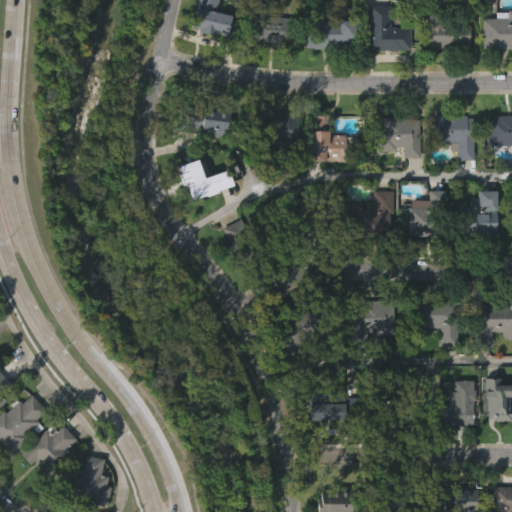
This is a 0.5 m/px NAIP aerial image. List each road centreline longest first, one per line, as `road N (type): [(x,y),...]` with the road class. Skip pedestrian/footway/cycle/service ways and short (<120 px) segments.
road 1 (secondary): [(176,511),(147,435),(76,341),(25,238),(9,142),(14,0)]
road 2 (residential): [(289,511),(280,419),(257,352),(220,285),(160,210),(148,168),(175,0)]
road 3 (residential): [(163,60),(289,85),(511,83)]
road 4 (secondary): [(0,250),(26,313),(128,458),(148,511)]
road 5 (residential): [(233,312),(307,274),(511,269)]
road 6 (residential): [(286,455),(511,455)]
